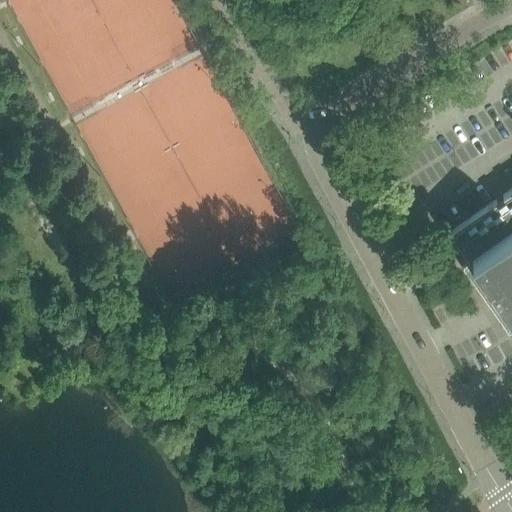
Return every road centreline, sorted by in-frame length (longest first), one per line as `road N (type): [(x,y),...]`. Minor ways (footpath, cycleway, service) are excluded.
road 1 (residential): [(511,509),(321,165),(316,129)]
road 2 (residential): [(316,129),(511,3)]
road 3 (residential): [(316,129),(293,107),(230,0)]
